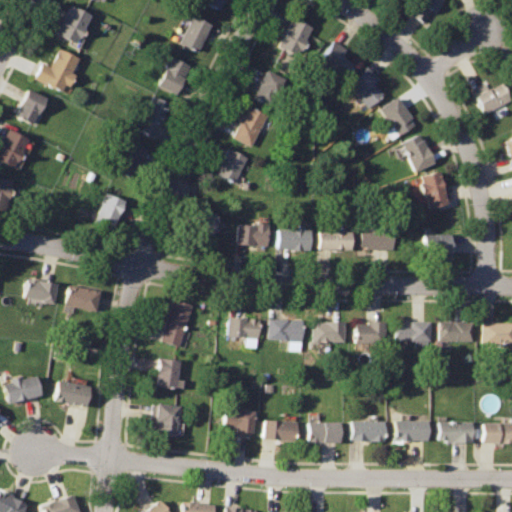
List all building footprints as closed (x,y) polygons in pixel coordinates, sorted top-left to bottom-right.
[(197,0),(197,1),(214,9),(218,0),(197,0)] [(413,0),(405,12),(420,22),(435,0),(413,0)] [(66,4),(51,34),(73,44),(87,14),(66,4)] [(188,15),(180,32),(173,28),(169,38),(192,51),(206,23),(188,15)] [(288,16),(273,45),(294,54),(309,26),(288,16)] [(329,43),(316,62),(339,78),(351,61),(329,43)] [(55,47),(44,66),(37,62),(29,78),(57,92),(59,88),(63,89),(71,76),(66,74),(74,58),(55,47)] [(166,54),(152,83),(172,93),(185,65),(166,54)] [(263,69),(249,97),(267,106),(281,79),(263,69)] [(361,70),(346,84),(367,107),(381,92),(361,70)] [(497,82),(483,89),(480,83),(466,90),(479,114),(507,100),(497,82)] [(22,87),(9,115),(27,125),(42,98),(22,87)] [(150,96),(132,129),(148,138),(166,105),(150,96)] [(393,96),(377,110),(396,136),(413,124),(393,96)] [(243,105),(227,136),(246,145),(262,115),(243,105)] [(3,127),(0,133),(0,162),(8,166),(24,138),(3,127)] [(417,134),(397,143),(413,171),(432,161),(417,134)] [(511,136),(500,141),(511,169),(511,136)] [(124,141),(109,170),(127,178),(143,149),(124,141)] [(224,147),(211,173),(230,182),(243,157),(224,147)] [(436,171),(416,177),(425,206),(446,201),(436,171)] [(8,177),(0,175),(0,210),(1,211),(8,177)] [(102,192),(89,222),(109,230),(121,200),(102,192)] [(201,199),(182,210),(197,238),(217,230),(201,199)] [(264,223),(250,221),(250,224),(232,223),(231,243),(263,246),(264,223)] [(390,227),(357,227),(357,247),(390,248),(390,227)] [(306,229),(274,228),(274,249),(305,250),(306,229)] [(347,229),(314,228),(314,249),(348,248),(347,229)] [(448,234),(422,234),(422,253),(449,253),(448,234)] [(53,282),(23,278),(20,298),(50,302),(53,282)] [(96,290),(65,285),(62,304),(93,311),(96,290)] [(170,298),(158,341),(176,345),(189,305),(170,298)] [(256,319),(224,316),(222,337),(242,339),(241,347),(253,348),(256,319)] [(299,320),(266,319),(266,341),(285,341),(285,350),(298,351),(299,320)] [(340,321),(309,321),(309,343),(341,341),(340,321)] [(383,321),(365,322),(364,324),(353,324),(353,343),(384,342),(383,321)] [(427,321),(394,322),(395,340),(428,340),(427,321)] [(469,321),(437,322),(438,341),(471,341),(469,321)] [(511,322),(480,323),(480,342),(511,342),(511,322)] [(176,361),(157,358),(154,386),(172,388),(176,361)] [(32,375),(20,379),(18,376),(7,379),(7,382),(0,385),(5,402),(37,393),(32,375)] [(86,385),(55,379),(52,399),(82,405),(86,385)] [(176,405),(154,403),(152,434),(175,437),(176,405)] [(251,411),(221,408),(218,430),(249,432),(251,411)] [(423,420),(389,419),(390,440),(424,439),(423,420)] [(292,423),(260,420),(258,439),(291,441),(292,423)] [(381,420),(348,420),(348,441),(381,441),(381,420)] [(468,422),(435,421),(436,443),(468,442),(468,422)] [(337,422),(305,422),(305,442),(337,443),(337,422)] [(510,422),(477,422),(479,443),(510,442),(510,422)] [(0,489),(0,511),(1,511),(20,511),(25,504),(0,489)] [(76,511),(70,494),(39,505),(41,511),(76,511)] [(164,511),(155,500),(140,511),(164,511)] [(208,511),(209,505),(177,502),(176,511),(208,511)]
